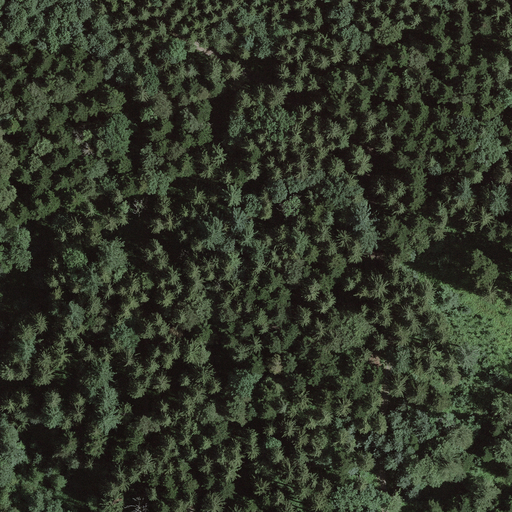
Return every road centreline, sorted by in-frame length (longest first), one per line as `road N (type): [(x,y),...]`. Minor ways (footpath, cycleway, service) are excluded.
road 1 (track): [(135,0),(194,45),(371,143),(448,172),(511,182)]
road 2 (track): [(388,511),(382,476),(393,332),(374,243),(371,143)]
road 3 (track): [(374,243),(273,321),(242,358),(190,511)]
